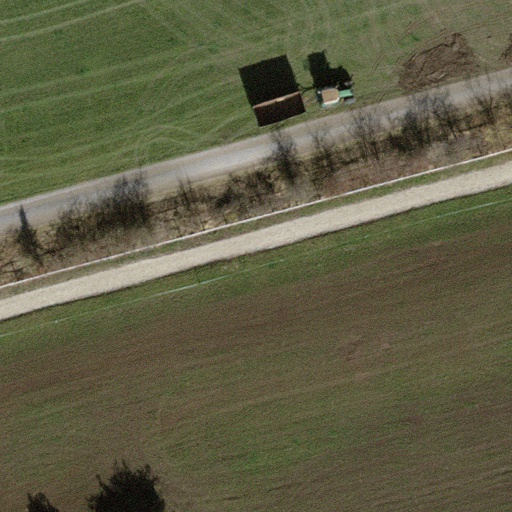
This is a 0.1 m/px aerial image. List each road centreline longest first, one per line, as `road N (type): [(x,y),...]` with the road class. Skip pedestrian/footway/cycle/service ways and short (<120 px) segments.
road 1 (track): [(0,311),(511,172)]
road 2 (track): [(0,228),(511,93)]
